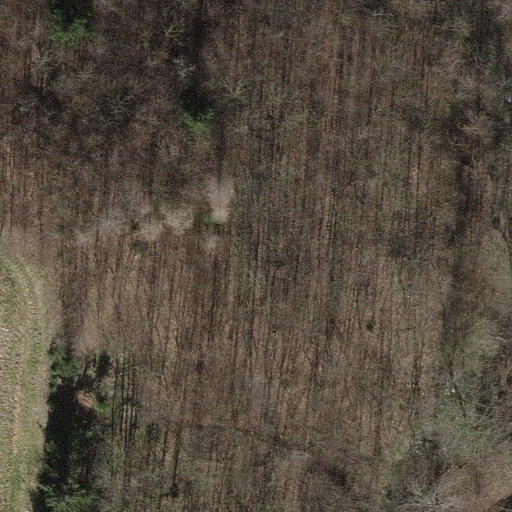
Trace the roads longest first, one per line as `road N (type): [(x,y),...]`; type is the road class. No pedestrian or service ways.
road 1 (track): [(43,511),(53,342),(0,216)]
road 2 (track): [(395,0),(434,81),(487,160)]
